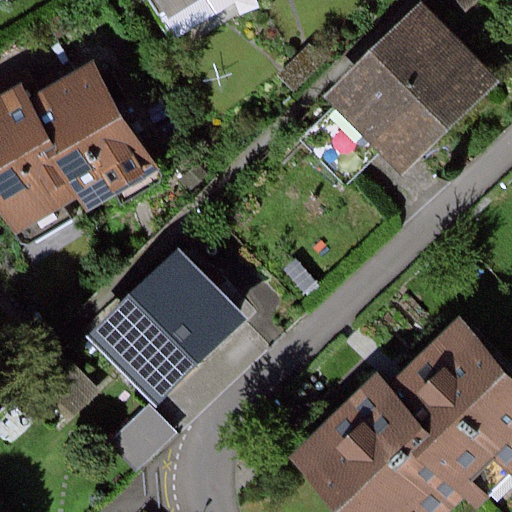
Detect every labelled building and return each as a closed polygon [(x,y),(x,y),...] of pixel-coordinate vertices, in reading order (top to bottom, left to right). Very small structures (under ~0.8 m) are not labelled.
[(436,20),(329,108),(394,187),(501,99),(436,20)] [(153,30),(78,64),(134,188),(209,154),(153,30)] [(70,47),(0,79),(0,89),(52,204),(126,171),(70,47)] [(180,256),(89,346),(158,415),(249,326),(180,256)] [(511,418),(453,352),(313,474),(346,511),(471,511),(511,476),(511,418)]
